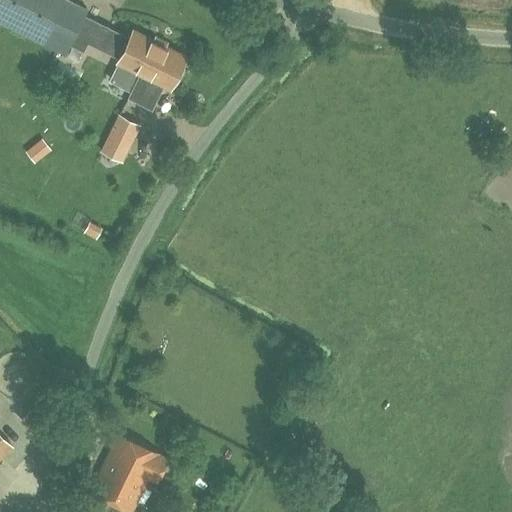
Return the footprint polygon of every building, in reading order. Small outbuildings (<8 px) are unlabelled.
[(0,0),(0,22),(0,21),(49,45),(66,54),(72,42),(86,13),(89,7),(75,0),(0,0)] [(99,19),(86,13),(72,42),(85,48),(89,39),(121,55),(120,58),(142,69),(130,94),(153,106),(165,81),(171,84),(174,78),(179,80),(186,65),(182,63),(186,54),(135,28),(131,36),(112,27),(107,36),(94,30),(99,19)] [(83,86),(88,77),(68,65),(62,75),(83,86)] [(129,141),(111,132),(103,148),(121,157),(129,141)] [(0,432),(0,455),(12,444),(0,432)] [(157,481),(169,457),(161,453),(162,453),(119,432),(90,491),(132,511),(149,477),(157,481)]
